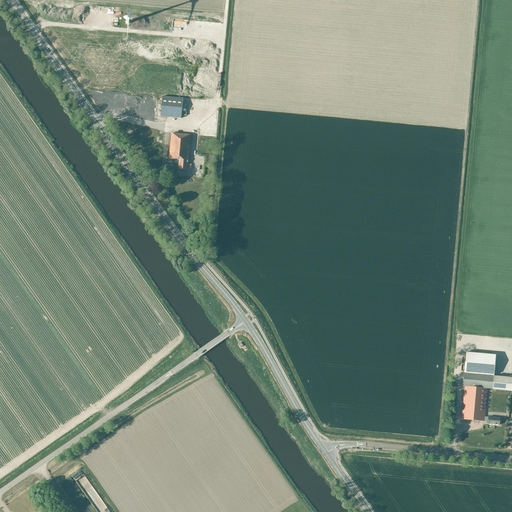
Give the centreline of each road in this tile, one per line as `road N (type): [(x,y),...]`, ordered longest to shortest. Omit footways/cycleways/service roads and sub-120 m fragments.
road 1 (primary): [(245,320),(170,230),(9,0)]
road 2 (unclassified): [(0,492),(245,320)]
road 3 (unclassified): [(511,458),(357,444),(325,453)]
road 4 (primary): [(325,453),(245,320)]
road 5 (unknown): [(450,452),(459,351),(506,350)]
